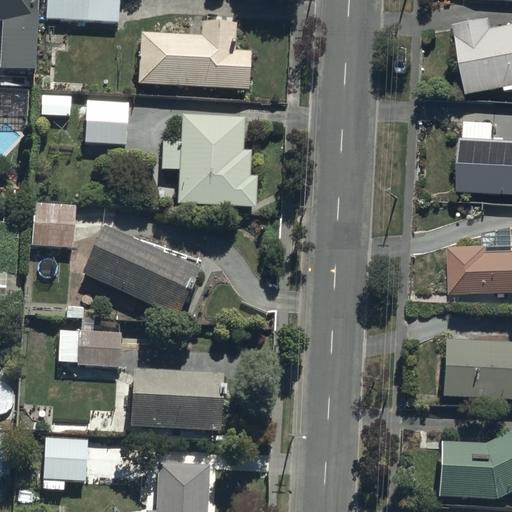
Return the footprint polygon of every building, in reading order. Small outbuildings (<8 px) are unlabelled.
[(38,0),(0,0),(0,28),(1,29),(0,46),(0,77),(34,80),(38,0)] [(120,0),(44,0),(45,28),(120,28),(120,0)] [(493,28),(457,34),(468,104),(511,96),(511,32),(494,36),(493,28)] [(201,43),(140,42),(139,95),(250,98),(251,60),(236,60),(237,32),(202,31),(201,43)] [(71,102),(41,102),(41,121),(71,121),(71,102)] [(127,109),(86,108),(85,151),(125,152),(127,109)] [(246,117),(183,113),(181,141),(163,140),(161,169),(180,170),(178,203),(256,208),(258,175),(250,175),(252,150),(244,149),(246,117)] [(466,147),(463,146),(460,199),(511,201),(511,148),(495,147),(495,130),(466,129),(466,147)] [(73,254),(74,212),(35,211),(34,253),(73,254)] [(200,278),(103,233),(83,283),(181,327),(196,294),(193,292),(200,278)] [(511,235),(484,239),(485,255),(451,256),(452,302),(511,300),(511,235)] [(21,278),(0,277),(0,319),(20,320),(21,278)] [(119,375),(120,333),(79,332),(79,339),(59,338),(58,373),(119,375)] [(511,352),(446,348),(444,407),(511,409),(511,352)] [(224,377),(134,375),(132,437),(222,441),(224,377)] [(511,440),(498,446),(493,436),(460,434),(459,451),(443,450),(439,506),(498,510),(511,503),(511,440)] [(86,489),(87,446),(44,446),(42,496),(64,497),(64,489),(86,489)] [(208,511),(210,473),(157,472),(155,511),(208,511)]
